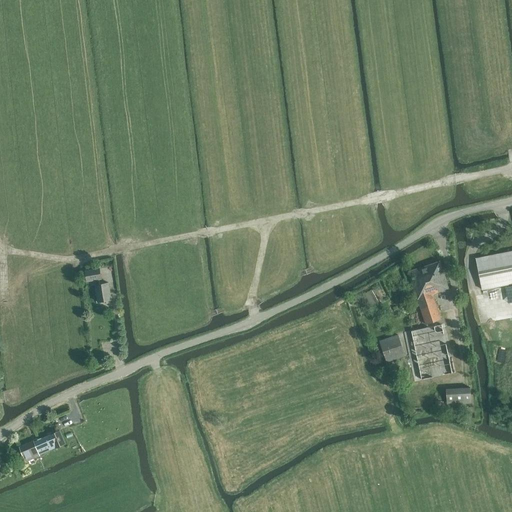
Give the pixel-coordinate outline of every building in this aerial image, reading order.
[(511,250),(476,258),(482,289),(511,283),(511,250)] [(439,308),(434,294),(450,288),(441,261),(409,272),(418,299),(419,299),(426,324),(442,319),(441,316),(439,308)] [(101,268),(86,270),(87,281),(95,280),(95,284),(96,284),(98,302),(112,300),(110,282),(100,284),(99,279),(102,279),(101,268)] [(398,335),(381,341),(388,363),(406,356),(398,335)] [(471,388),(447,389),(448,406),(472,405),(471,388)] [(27,461),(36,456),(66,444),(60,431),(31,443),(31,442),(20,446),(24,457),(25,456),(27,461)]
